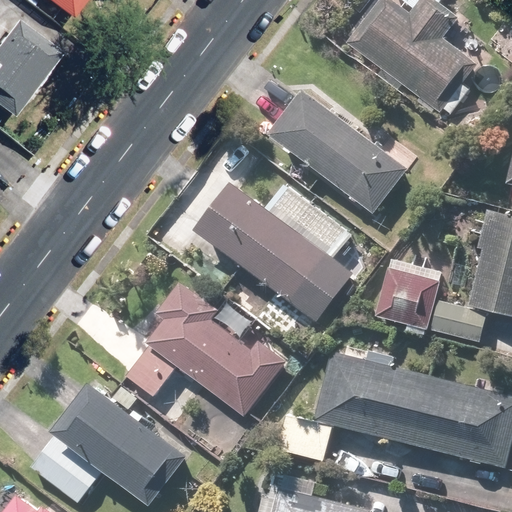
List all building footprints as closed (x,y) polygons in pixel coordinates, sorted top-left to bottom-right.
[(49,0),(77,20),(91,0),(49,0)] [(380,0),(353,36),(454,114),(490,67),(452,38),(466,20),(442,2),(442,0),(380,0)] [(0,99),(20,115),(66,56),(19,20),(0,45),(0,99)] [(417,166),(312,84),(276,130),(381,212),(417,166)] [(292,175),(272,201),(244,178),(206,226),(322,320),(361,272),(338,255),(359,229),(292,175)] [(471,304),(443,296),(435,324),(485,337),(493,307),(511,312),(511,206),(498,203),(471,304)] [(450,268),(396,254),(381,310),(435,324),(443,296),(450,268)] [(162,313),(172,321),(131,373),(157,394),(182,362),(248,413),(291,358),(264,338),(255,349),(215,318),(224,307),(188,279),(162,313)] [(330,455),(338,421),(511,465),(511,462),(511,390),(332,345),(315,415),(292,410),(283,443),(330,455)] [(128,382),(120,393),(99,376),(61,423),(157,500),(195,453),(140,409),(148,398),(128,382)] [(107,469),(59,432),(35,463),(83,500),(107,469)] [(229,467),(216,457),(195,483),(208,494),(229,467)] [(374,511),(377,500),(319,488),(321,478),(276,469),(267,511),(374,511)] [(64,511),(31,484),(6,511),(64,511)]
